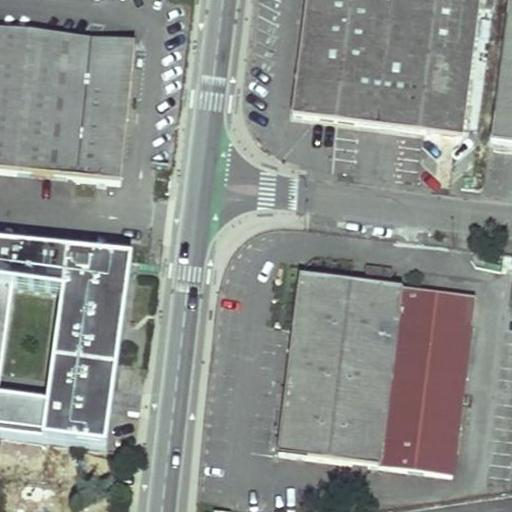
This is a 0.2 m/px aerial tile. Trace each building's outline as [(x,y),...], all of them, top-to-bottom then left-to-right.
[(459,144),(479,0),(306,0),(290,120),(459,144)] [(511,0),(491,147),(511,150),(511,0)] [(0,36),(0,176),(125,191),(138,51),(0,36)] [(134,267),(0,251),(0,442),(112,456),(134,267)] [(296,280),(273,452),(452,475),(474,303),(296,280)] [(42,511),(43,504),(22,501),(24,481),(6,479),(1,511),(42,511)]
